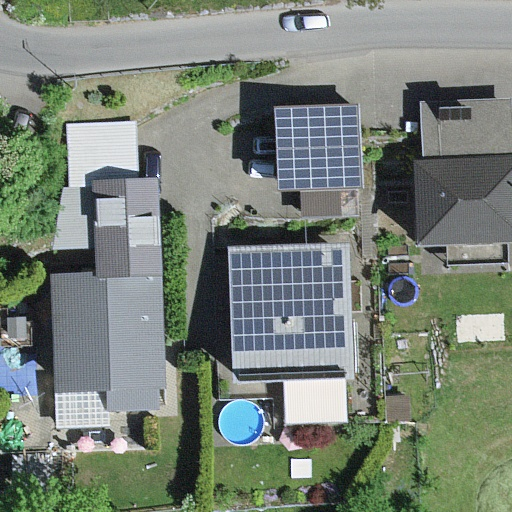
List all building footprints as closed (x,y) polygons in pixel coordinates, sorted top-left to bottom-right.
[(424,159),(412,159),(416,248),(511,243),(511,99),(421,103),(424,159)] [(360,105),(274,108),(277,193),(363,190),(360,105)] [(137,122),(67,126),(70,188),(64,189),(52,252),(95,249),(96,273),(96,279),(163,278),(158,179),(140,179),(137,122)] [(350,244),(229,247),(233,385),(354,381),(350,244)] [(96,273),(50,274),(55,395),(167,391),(163,278),(96,279),(96,273)]
